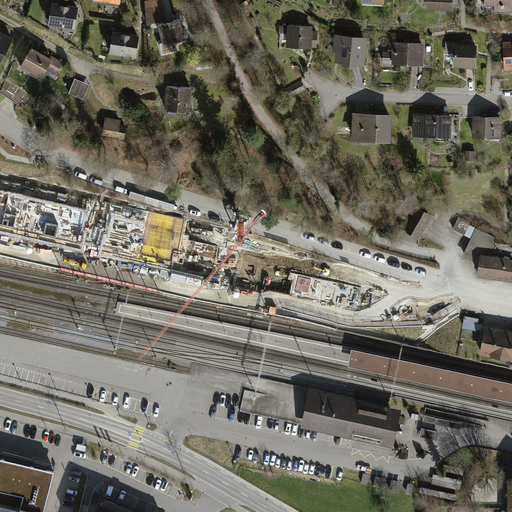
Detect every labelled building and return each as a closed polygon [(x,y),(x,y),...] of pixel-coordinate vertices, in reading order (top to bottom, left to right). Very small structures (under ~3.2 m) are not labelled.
[(53,0),(52,4),(50,22),(74,26),(77,8),(67,6),(67,0),(53,0)] [(147,24),(165,20),(160,0),(152,0),(146,1),(147,24)] [(511,0),(484,0),(485,5),(502,4),(502,10),(511,9),(511,0)] [(185,41),(179,19),(160,24),(164,42),(160,43),(163,53),(177,50),(175,43),(185,41)] [(311,26),(289,25),(289,26),(280,26),(280,39),(288,39),(288,44),(309,45),(309,43),(317,43),(317,32),(310,32),(311,26)] [(0,31),(0,60),(12,38),(3,33),(0,31)] [(138,36),(113,32),(111,51),(135,55),(138,36)] [(353,37),(337,36),(335,49),(339,49),(338,59),(362,61),(365,33),(354,32),(353,37)] [(393,48),(393,39),(384,39),(384,48),(393,48)] [(422,43),(395,42),(395,52),(383,52),(383,61),(421,63),(422,43)] [(475,65),(476,46),(455,46),(455,43),(447,43),(447,49),(455,49),(455,64),(475,65)] [(51,59),(31,48),(22,64),(23,64),(21,67),(41,78),(46,70),(54,75),(62,63),(52,57),(51,59)] [(90,84),(75,78),(69,93),(83,99),(90,84)] [(300,81),(287,88),(291,96),(305,89),(300,81)] [(190,87),(168,86),(166,108),(167,108),(167,111),(175,111),(175,108),(189,109),(190,87)] [(390,116),(355,114),(354,137),(389,139),(390,116)] [(458,116),(416,114),(415,134),(436,135),(435,138),(437,139),(448,140),(449,139),(449,127),(458,127),(458,116)] [(500,118),(475,117),(474,135),(496,136),(497,127),(500,127),(500,118)] [(106,118),(103,132),(124,136),(126,127),(119,126),(120,120),(106,118)] [(476,150),(465,150),(465,160),(476,160),(476,150)] [(85,211),(0,192),(0,227),(81,245),(84,232),(81,232),(85,211)] [(431,217),(417,209),(407,227),(420,235),(431,217)] [(453,228),(465,235),(470,225),(471,223),(459,217),(453,228)] [(465,235),(472,238),(476,229),(470,225),(465,235)] [(496,238),(476,229),(472,238),(466,251),(481,258),(479,274),(511,278),(511,272),(511,245),(495,243),(496,238)] [(478,320),(465,317),(463,326),(476,328),(478,320)] [(505,331),(486,327),(481,351),(501,355),(505,331)] [(511,332),(505,331),(501,355),(511,357),(511,332)] [(511,382),(374,353),(352,348),(349,366),(511,401),(511,382)] [(399,409),(310,390),(309,393),(302,423),(302,427),(391,446),(394,447),(397,432),(401,413),(402,410),(399,409)] [(425,415),(424,421),(441,425),(461,430),(462,423),(425,415)] [(440,432),(422,429),(420,437),(438,440),(440,432)] [(0,511),(42,511),(54,466),(0,452),(0,511)] [(435,486),(458,486),(458,475),(435,474),(435,486)]
